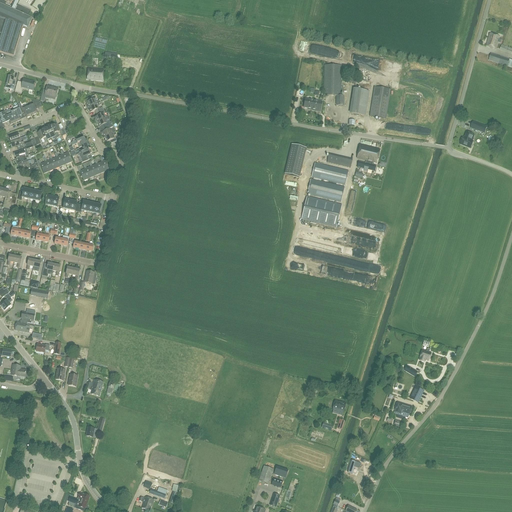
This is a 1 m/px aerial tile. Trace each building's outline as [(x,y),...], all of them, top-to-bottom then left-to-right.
[(0,33),(1,34),(0,37),(0,52),(13,56),(23,26),(27,27),(31,18),(15,10),(11,9),(0,3),(0,33)] [(15,9),(28,15),(32,10),(18,4),(16,8),(15,9)] [(489,33),(486,46),(496,49),(498,42),(500,43),(501,39),(499,39),(500,36),(489,33)] [(511,52),(511,48),(501,44),(500,49),(511,54),(511,52)] [(104,61),(117,62),(118,54),(105,53),(104,61)] [(488,60),(507,66),(510,59),(491,53),(488,60)] [(370,67),(389,69),(390,60),(371,59),(370,67)] [(324,95),(336,96),(340,96),(340,66),(324,65),(324,95)] [(347,66),(345,74),(348,75),(357,77),(359,68),(347,66)] [(103,70),(93,69),(88,68),(87,80),(102,81),(103,70)] [(14,90),(15,82),(12,82),(14,77),(8,76),(5,88),(14,90)] [(31,82),(23,80),(22,83),(21,83),(21,84),(17,83),(15,92),(20,93),(21,88),(33,91),(35,83),(34,83),(34,82),(31,81),(31,82)] [(43,90),(40,101),(44,102),(45,98),(46,95),(56,98),(58,89),(47,86),(46,91),(43,90)] [(386,119),(390,89),(374,87),(369,116),(386,119)] [(365,116),(369,91),(353,89),(349,114),(365,116)] [(86,106),(87,108),(100,103),(99,100),(96,102),(95,99),(96,99),(95,96),(89,98),(90,101),(86,103),(86,105),(86,106)] [(344,106),(344,96),(336,96),(335,106),(344,106)] [(305,99),(304,108),(311,109),(310,110),(320,112),(322,102),(312,100),(312,101),(305,99)] [(35,100),(32,102),(33,103),(28,106),(32,115),(37,113),(35,107),(37,106),(35,100)] [(17,104),(19,108),(21,113),(24,112),(26,118),(32,115),(28,106),(22,108),(20,103),(17,104)] [(89,111),(90,113),(95,111),(96,114),(104,110),(102,107),(99,109),(98,106),(101,105),(100,103),(87,108),(88,111),(89,111)] [(8,122),(10,125),(15,123),(11,113),(6,115),(3,108),(0,109),(1,112),(6,123),(8,122)] [(19,117),(22,116),(21,113),(19,108),(16,109),(10,111),(11,113),(15,123),(21,120),(19,117)] [(95,120),(96,123),(109,117),(108,115),(105,116),(104,113),(105,113),(104,110),(96,114),(97,116),(94,117),(95,119),(95,120)] [(112,125),(109,117),(96,123),(97,125),(98,125),(99,127),(100,127),(101,130),(112,125)] [(470,128),(485,134),(487,127),(473,121),(470,128)] [(50,124),(46,126),(50,135),(54,133),(50,124)] [(56,125),(53,126),(52,125),(51,125),(50,124),(54,133),(56,138),(60,137),(58,133),(59,132),(56,125)] [(103,134),(104,137),(115,133),(114,130),(115,130),(114,127),(113,128),(112,125),(101,130),(102,132),(101,133),(102,135),(103,134)] [(48,143),(45,138),(45,137),(50,135),(46,126),(41,128),(48,143)] [(41,140),(43,139),(45,144),(48,143),(41,128),(41,129),(40,130),(40,131),(37,133),(41,140)] [(8,137),(10,142),(20,139),(18,133),(8,137)] [(104,141),(105,143),(110,141),(111,144),(116,141),(115,138),(114,139),(113,136),(116,135),(115,133),(104,137),(105,140),(104,141)] [(473,141),(472,141),(474,136),(466,133),(464,138),(463,137),(460,145),(471,148),(473,141)] [(72,146),(75,144),(87,139),(86,140),(85,138),(84,139),(82,136),(75,139),(76,141),(71,143),(72,146)] [(12,148),(24,144),(23,141),(20,141),(20,139),(10,142),(12,148)] [(75,144),(77,144),(79,148),(82,147),(89,144),(87,139),(75,144)] [(91,148),(89,144),(82,147),(82,149),(78,151),(79,153),(79,154),(81,153),(91,148)] [(299,177),(306,148),(291,145),(284,174),(299,177)] [(360,145),(357,158),(365,160),(366,161),(373,162),(376,163),(379,150),(360,145)] [(91,148),(81,153),(79,154),(79,153),(78,154),(82,163),(89,160),(87,156),(90,154),(90,153),(91,153),(90,149),(91,149),(91,148)] [(24,150),(14,153),(16,159),(15,159),(15,160),(26,156),(28,155),(26,149),(23,150),(24,150)] [(62,151),(60,152),(62,155),(66,164),(72,162),(68,153),(64,155),(62,151)] [(54,154),(56,158),(57,158),(61,167),(66,164),(62,155),(58,157),(56,153),(54,154)] [(329,154),(327,163),(350,168),(352,159),(329,154)] [(15,160),(17,165),(28,161),(27,162),(26,159),(28,158),(28,155),(26,156),(15,160)] [(49,156),(50,160),(51,160),(55,169),(61,167),(57,158),(56,158),(52,159),(51,155),(49,156)] [(43,159),(45,163),(45,162),(49,171),(55,169),(51,160),(50,160),(47,162),(45,158),(43,159)] [(101,163),(102,162),(106,171),(112,169),(108,160),(103,162),(102,158),(100,159),(101,163)] [(45,162),(45,163),(41,164),(39,160),(38,161),(39,165),(40,165),(44,174),(49,171),(45,162)] [(94,161),(96,165),(97,165),(100,174),(106,171),(102,162),(101,163),(98,164),(96,160),(94,161)] [(20,170),(32,166),(31,163),(29,164),(28,161),(17,165),(18,165),(20,170)] [(358,161),(357,167),(364,169),(363,171),(367,172),(368,170),(374,171),(376,166),(372,165),(373,162),(366,161),(365,163),(358,161)] [(97,165),(96,165),(92,167),(90,163),(89,163),(90,167),(91,167),(95,176),(100,174),(97,165)] [(311,177),(345,185),(348,171),(314,163),(311,177)] [(85,170),(85,169),(89,179),(95,176),(91,167),(90,167),(86,169),(85,165),(83,166),(85,170)] [(79,167),(77,168),(79,172),(83,181),(89,179),(85,169),(85,170),(81,171),(79,167)] [(307,195),(341,203),(344,187),(311,179),(307,195)] [(17,195),(8,192),(9,190),(0,188),(0,196),(5,198),(3,207),(14,210),(17,195)] [(23,192),(20,192),(18,197),(18,200),(21,201),(22,198),(27,199),(30,190),(24,188),(23,192)] [(53,197),(47,196),(45,205),(51,206),(53,197)] [(51,206),(57,208),(59,198),(53,197),(51,206)] [(342,205),(307,197),(301,220),(336,228),(342,205)] [(71,201),(65,199),(63,209),(69,210),(71,201)] [(69,210),(75,212),(77,202),(71,201),(69,210)] [(81,211),(87,212),(89,203),(83,201),(81,211)] [(89,203),(87,212),(93,214),(95,204),(89,203)] [(99,215),(101,205),(95,204),(93,214),(99,215)] [(34,230),(33,237),(36,238),(35,240),(42,242),(43,235),(37,234),(37,232),(37,231),(34,230)] [(9,255),(8,262),(7,265),(9,266),(10,262),(14,263),(15,257),(9,255)] [(27,266),(26,270),(29,270),(30,266),(33,267),(35,261),(28,259),(27,266)] [(33,267),(32,271),(38,272),(39,268),(41,262),(35,261),(33,267)] [(43,269),(41,276),(47,277),(48,275),(52,275),(53,271),(54,265),(48,263),(46,271),(43,270),(43,269)] [(361,281),(362,274),(316,264),(314,271),(324,273),(324,272),(345,276),(345,278),(361,281)] [(73,269),(67,268),(66,274),(65,278),(67,278),(68,274),(72,275),(73,269)] [(27,272),(24,271),(23,271),(21,280),(20,283),(19,285),(28,287),(29,283),(24,281),(27,272)] [(96,274),(87,272),(84,282),(94,284),(95,284),(97,275),(96,274)] [(48,298),(49,292),(31,289),(30,295),(48,298)] [(9,303),(12,301),(10,298),(11,297),(9,295),(8,294),(6,296),(4,297),(7,300),(0,305),(4,311),(11,306),(9,303)] [(16,322),(15,331),(25,333),(29,333),(30,327),(26,327),(27,323),(31,323),(31,320),(34,320),(33,320),(34,315),(35,315),(34,315),(35,312),(26,310),(27,310),(26,313),(22,313),(21,318),(22,318),(22,320),(25,321),(24,324),(21,323),(16,322)] [(426,351),(422,350),(419,360),(424,362),(425,360),(428,361),(431,353),(429,352),(429,351),(430,351),(430,348),(427,347),(426,351)] [(25,377),(26,370),(20,370),(21,367),(13,365),(11,375),(19,376),(25,377)] [(407,365),(404,370),(412,375),(415,370),(407,365)] [(65,370),(57,369),(56,380),(63,381),(65,370)] [(78,376),(70,375),(68,386),(76,387),(78,376)] [(111,394),(112,390),(118,392),(120,385),(116,384),(117,380),(115,379),(114,383),(110,382),(107,393),(111,394)] [(94,380),(93,384),(93,386),(91,386),(91,383),(88,382),(86,388),(91,390),(90,394),(99,397),(103,383),(94,380)] [(415,387),(410,398),(418,403),(424,391),(415,387)] [(332,410),(333,410),(332,413),(342,415),(342,413),(343,413),(346,403),(335,400),(332,410)] [(397,402),(394,411),(395,411),(394,412),(398,413),(397,414),(403,416),(403,414),(409,416),(412,406),(408,405),(397,402)] [(333,426),(323,423),(321,428),(331,431),(333,426)] [(87,428),(86,436),(93,438),(96,438),(97,430),(94,429),(87,428)] [(346,472),(351,473),(352,468),(358,470),(360,464),(350,460),(346,472)] [(273,474),(284,477),(286,468),(275,465),(273,474)] [(264,466),(259,481),(268,484),(273,469),(264,466)] [(271,485),(280,488),(283,481),(274,478),(271,485)] [(157,492),(151,489),(149,494),(164,499),(166,495),(167,491),(158,487),(158,488),(157,492)] [(84,511),(84,509),(86,510),(86,509),(87,509),(88,507),(88,506),(87,505),(86,505),(87,503),(89,496),(83,494),(80,493),(78,498),(78,499),(78,500),(70,497),(68,502),(69,502),(68,505),(74,507),(74,508),(84,511)] [(279,496),(274,494),(270,505),(276,507),(279,496)] [(140,498),(139,501),(141,502),(143,503),(143,504),(143,505),(142,508),(150,511),(154,500),(145,497),(145,499),(143,498),(142,498),(140,498)]
